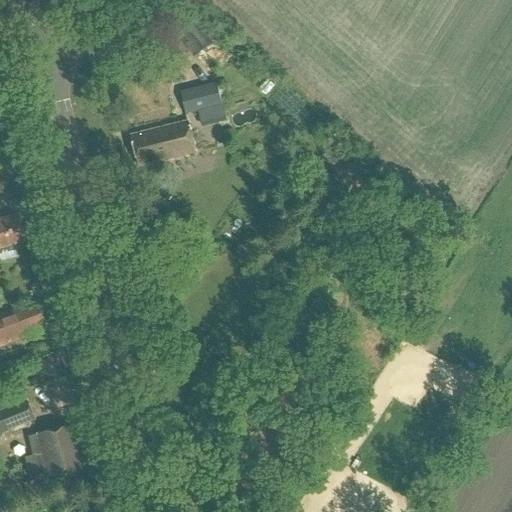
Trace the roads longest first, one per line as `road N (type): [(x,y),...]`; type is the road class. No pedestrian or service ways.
road 1 (tertiary): [(160,511),(49,61)]
road 2 (tertiary): [(49,61),(103,46),(154,0)]
